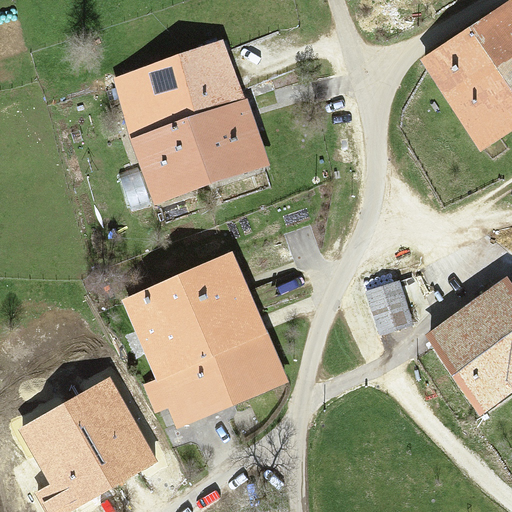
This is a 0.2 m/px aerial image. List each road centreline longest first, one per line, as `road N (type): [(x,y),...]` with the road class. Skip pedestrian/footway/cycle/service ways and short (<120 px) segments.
road 1 (residential): [(291,433),(323,316),(373,197),(370,72)]
road 2 (unclassified): [(370,72),(493,0)]
road 3 (residential): [(291,433),(173,511)]
